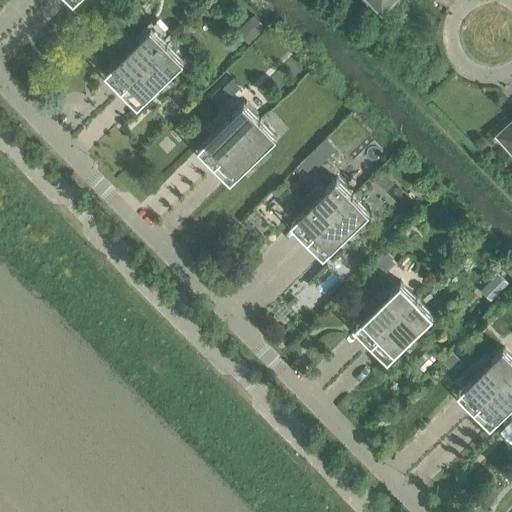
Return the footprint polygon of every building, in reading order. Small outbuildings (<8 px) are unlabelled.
[(363,0),(364,0),(379,16),(395,0),(394,0),(363,0)] [(255,16),(244,27),(254,37),(265,26),(255,16)] [(115,20),(96,39),(110,52),(129,34),(115,20)] [(112,65),(128,81),(167,43),(151,27),(112,65)] [(167,43),(128,81),(145,98),(183,60),(167,43)] [(223,87),(212,98),(220,107),(231,96),(223,87)] [(205,140),(221,157),(260,119),(243,102),(205,140)] [(260,119),(221,157),(237,173),(276,135),(260,119)] [(511,123),(498,136),(511,151),(511,123)] [(325,138),(312,151),(323,161),(336,148),(325,138)] [(298,215),(314,232),(353,194),(336,177),(298,215)] [(353,194),(314,232),(330,249),(369,211),(353,194)] [(380,249),(368,262),(382,276),(395,263),(380,249)] [(498,273),(481,291),(491,301),(508,283),(498,273)] [(362,319),(378,336),(417,298),(400,281),(362,319)] [(417,298),(378,336),(394,352),(412,335),(433,315),(417,298)] [(464,385),(481,402),(511,370),(511,356),(503,347),(464,385)] [(452,351),(442,361),(453,372),(463,362),(452,351)] [(511,370),(481,402),(497,418),(511,403),(511,370)]
